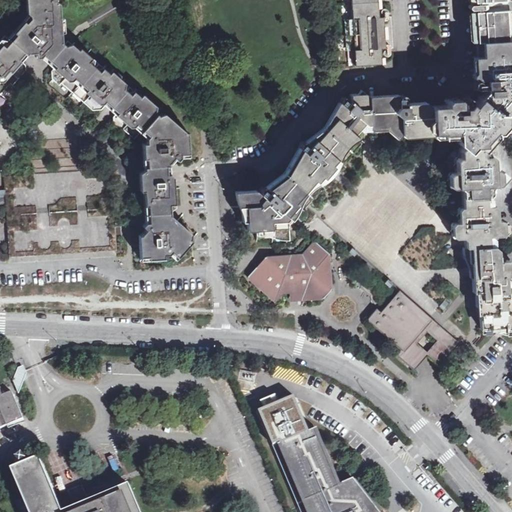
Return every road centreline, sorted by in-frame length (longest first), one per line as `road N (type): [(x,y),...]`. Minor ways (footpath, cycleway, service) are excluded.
road 1 (residential): [(222,338),(217,163),(263,161),(352,71),(404,68)]
road 2 (residential): [(431,439),(369,380),(331,360),(281,343),(222,338)]
road 3 (residential): [(222,338),(0,328)]
road 4 (residential): [(404,68),(462,64),(458,0)]
